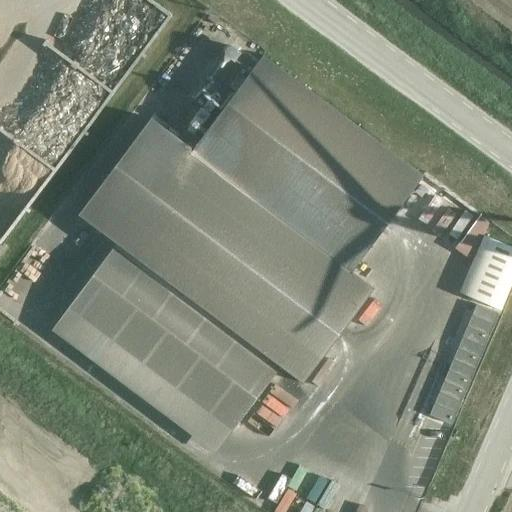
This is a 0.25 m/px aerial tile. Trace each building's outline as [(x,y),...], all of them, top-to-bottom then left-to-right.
[(78,214),(116,243),(68,307),(232,430),(280,366),(302,383),(373,288),(350,272),(423,175),(263,55),(192,150),(150,118),(78,214)] [(435,226),(446,234),(463,211),(452,204),(435,226)] [(0,246),(10,235),(0,226),(0,246)] [(511,280),(511,247),(483,235),(459,293),(499,310),(511,280)] [(474,305),(428,414),(450,424),(496,314),(474,305)] [(404,361),(416,364),(422,338),(411,335),(404,361)] [(333,344),(318,370),(338,381),(353,355),(333,344)] [(397,406),(412,368),(401,363),(386,402),(397,406)] [(304,406),(318,385),(309,380),(296,401),(304,406)] [(312,454),(282,507),(290,511),(307,511),(317,495),(329,502),(343,477),(321,465),(323,461),(312,454)] [(261,492),(268,485),(252,470),(245,478),(261,492)]
